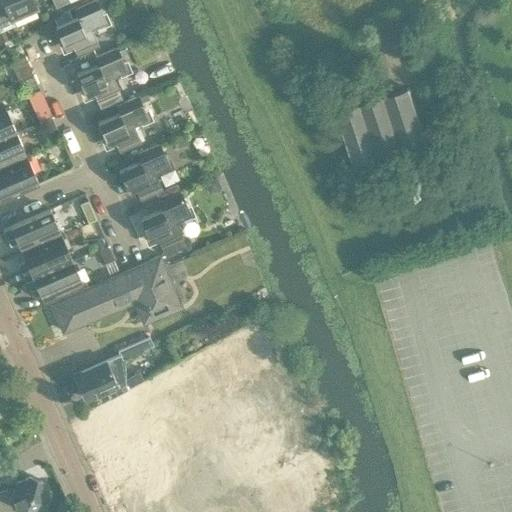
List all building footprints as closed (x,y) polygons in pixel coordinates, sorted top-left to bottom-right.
[(35,7),(31,0),(0,0),(0,31),(2,30),(14,25),(11,18),(35,7)] [(105,11),(101,13),(95,0),(92,0),(73,9),(76,16),(54,26),(60,40),(57,41),(62,53),(73,48),(76,56),(99,46),(91,28),(97,25),(98,28),(110,23),(105,11)] [(126,60),(122,61),(116,47),(94,57),(97,64),(75,74),(82,88),(78,90),(83,101),(94,95),(100,108),(122,98),(112,76),(118,73),(120,76),(131,71),(126,60)] [(10,63),(18,81),(32,75),(24,56),(10,63)] [(336,113),(353,164),(425,141),(408,90),(336,113)] [(39,121),(43,119),(50,116),(40,91),(29,96),(39,121)] [(144,109),(141,103),(149,100),(145,92),(138,96),(115,105),(119,113),(97,122),(103,136),(99,138),(104,149),(116,144),(119,151),(141,142),(133,124),(140,121),(141,125),(152,119),(147,108),(144,109)] [(0,138),(15,132),(4,106),(0,107),(0,138)] [(48,131),(56,127),(51,116),(50,116),(43,119),(48,131)] [(0,169),(27,158),(26,157),(15,132),(0,138),(0,169)] [(168,156),(164,157),(158,144),(136,153),(139,161),(118,170),(124,184),(120,186),(125,197),(137,192),(140,200),(162,190),(154,172),(160,169),(162,172),(173,167),(168,156)] [(0,199),(38,183),(27,158),(0,169),(0,199)] [(190,204),(186,206),(180,192),(158,202),(161,208),(139,218),(145,232),(141,233),(147,245),(158,240),(164,255),(186,245),(175,220),(182,217),(183,221),(195,215),(190,204)] [(79,204),(88,223),(96,219),(88,200),(79,204)] [(21,252),(60,235),(49,209),(3,230),(10,245),(14,243),(18,245),(21,252)] [(25,280),(71,260),(60,235),(21,252),(25,259),(23,263),(18,265),(25,280)] [(180,306),(162,264),(159,256),(50,303),(62,331),(134,301),(143,322),(180,306)] [(83,285),(71,260),(25,280),(32,296),(36,294),(40,295),(44,303),(83,285)] [(152,345),(150,341),(148,338),(117,351),(118,353),(73,374),(85,399),(104,391),(106,394),(108,399),(126,389),(124,385),(124,364),(121,359),(152,345)] [(48,495),(47,494),(42,481),(29,476),(15,482),(13,488),(9,487),(0,491),(0,511),(22,511),(23,511),(33,511),(42,508),(48,495)]
